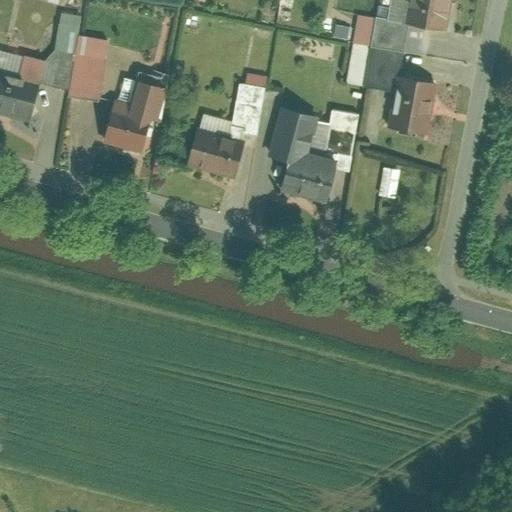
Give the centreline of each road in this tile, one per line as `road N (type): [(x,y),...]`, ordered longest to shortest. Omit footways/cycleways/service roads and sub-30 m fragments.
road 1 (tertiary): [(0,186),(442,310)]
road 2 (residential): [(442,310),(502,0)]
